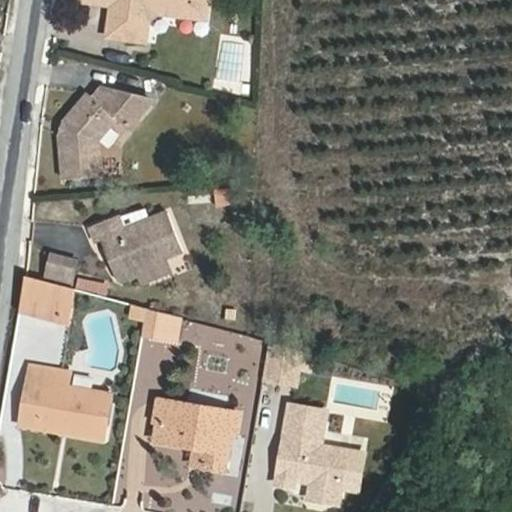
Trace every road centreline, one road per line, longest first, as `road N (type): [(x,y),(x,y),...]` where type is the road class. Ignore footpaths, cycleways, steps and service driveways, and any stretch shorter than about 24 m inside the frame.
road 1 (residential): [(0,270),(35,0)]
road 2 (track): [(511,327),(452,380),(371,511)]
